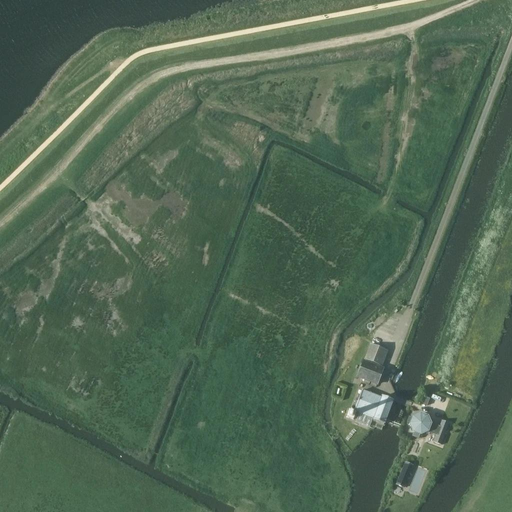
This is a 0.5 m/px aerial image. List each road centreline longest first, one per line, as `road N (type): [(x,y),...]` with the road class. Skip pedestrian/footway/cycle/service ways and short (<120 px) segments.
road 1 (track): [(475,0),(402,29),(146,81),(0,227)]
road 2 (track): [(127,61),(53,103),(0,153)]
